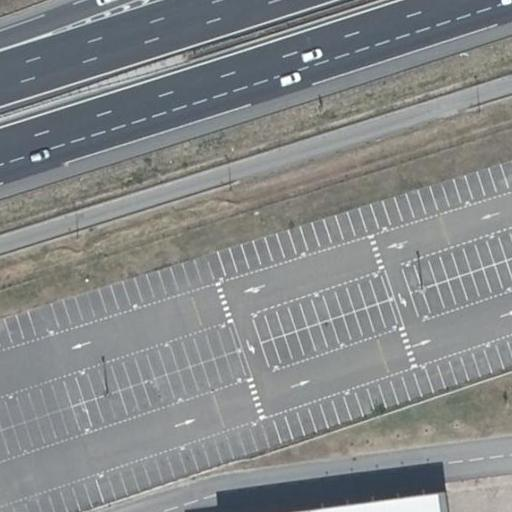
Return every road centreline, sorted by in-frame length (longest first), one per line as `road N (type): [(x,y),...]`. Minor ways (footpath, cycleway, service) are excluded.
road 1 (unclassified): [(511,85),(0,244)]
road 2 (motorway): [(0,152),(480,0)]
road 3 (motorway): [(241,0),(0,77)]
